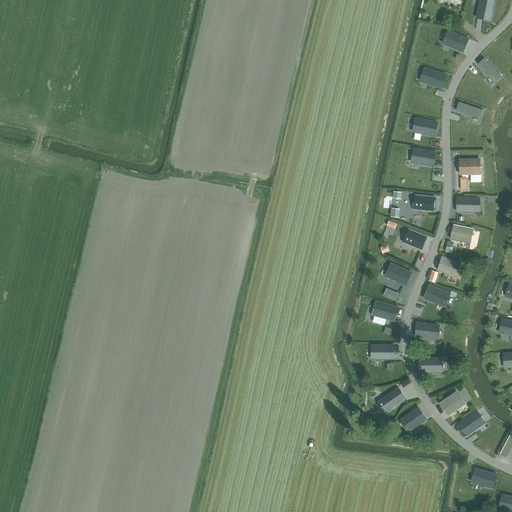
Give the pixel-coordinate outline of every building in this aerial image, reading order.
[(491,0),(480,0),(477,17),(490,20),(494,1),(491,0)] [(445,45),(463,52),(468,40),(450,32),(445,45)] [(484,58),(478,64),(486,72),(486,73),(487,72),(495,81),(501,76),(502,77),(502,76),(484,58)] [(423,81),(441,87),(445,75),(427,69),(423,81)] [(459,102),(457,110),(468,114),(467,115),(468,115),(468,114),(480,117),(482,110),(483,110),(459,102)] [(437,123),(418,119),(415,132),(435,136),(437,123)] [(414,162),(433,166),(436,153),(416,149),(414,162)] [(480,159),(460,160),(461,174),(481,174),(480,159)] [(436,197),(416,195),(415,209),(434,212),(436,197)] [(478,211),(478,198),(458,198),(458,211),(478,211)] [(473,229),(454,225),(451,239),(470,243),(471,241),(471,240),(472,238),(472,237),(473,229)] [(427,236),(409,229),(404,243),(422,250),(427,236)] [(461,262),(443,256),(438,270),(457,276),(461,262)] [(405,285),(411,272),(393,264),(387,277),(405,285)] [(427,300),(446,307),(450,294),(431,288),(427,300)] [(375,315),(394,320),(398,307),(378,302),(375,315)] [(502,332),(511,334),(511,321),(504,320),(502,332)] [(416,336),(436,338),(438,325),(418,323),(416,336)] [(394,358),(394,345),(374,345),(374,358),(394,358)] [(440,358),(420,359),(420,372),(440,372),(440,358)] [(398,389),(380,402),(386,412),(405,398),(398,389)] [(457,392),(440,403),(449,415),(465,404),(465,403),(464,401),(463,400),(462,399),(457,392)] [(402,420),(410,431),(426,419),(419,408),(402,420)] [(460,424),(467,435),(484,423),(476,412),(460,424)] [(511,459),(511,436),(510,436),(501,453),(511,459)] [(478,469),(474,482),(493,488),(497,475),(478,469)] [(511,496),(504,495),(502,508),(511,510),(511,496)]
